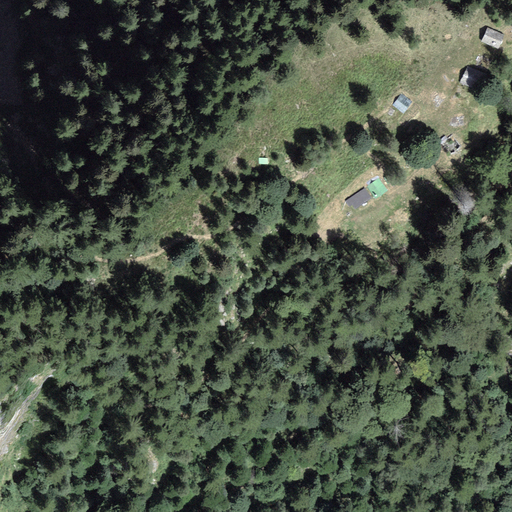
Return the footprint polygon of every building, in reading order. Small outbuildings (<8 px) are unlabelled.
[(505,34),(488,26),(481,40),(499,49),(505,34)] [(404,86),(410,72),(396,66),(390,80),(404,86)] [(485,74),(465,67),(459,82),(479,90),(485,74)] [(411,102),(399,94),(392,106),(403,114),(411,102)] [(364,169),(345,184),(352,192),(371,177),(364,169)] [(387,190),(378,178),(367,187),(376,198),(387,190)] [(370,198),(363,188),(345,202),(352,211),(370,198)]
